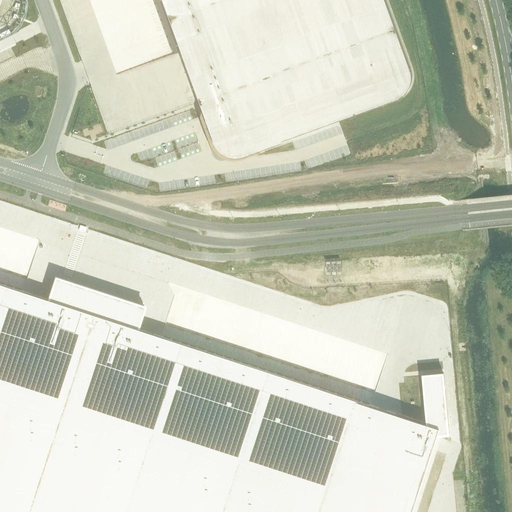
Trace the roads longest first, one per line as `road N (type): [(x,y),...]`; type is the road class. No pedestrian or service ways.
road 1 (unclassified): [(0,176),(171,232),(235,244),(511,214)]
road 2 (unclassified): [(511,203),(228,228),(0,162)]
